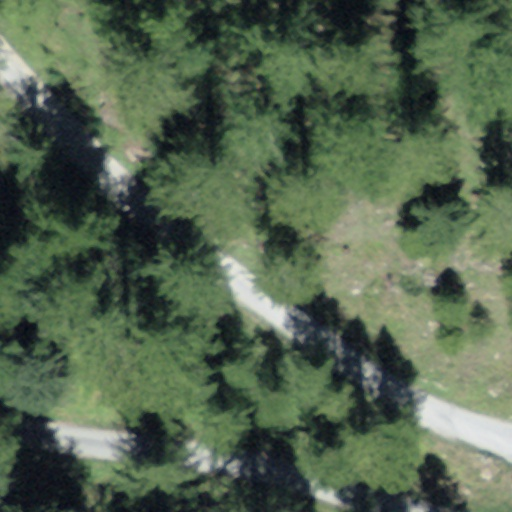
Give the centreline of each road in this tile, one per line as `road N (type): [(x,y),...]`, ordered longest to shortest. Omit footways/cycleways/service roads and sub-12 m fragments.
road 1 (track): [(511,445),(422,419),(366,387),(185,267),(91,193),(0,39)]
road 2 (track): [(0,432),(256,454),(398,511)]
